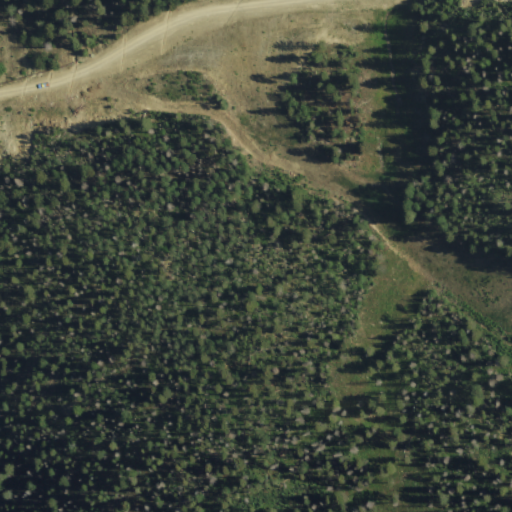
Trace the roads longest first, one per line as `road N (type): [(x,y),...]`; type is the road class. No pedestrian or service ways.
road 1 (track): [(0,91),(109,61),(194,12),(290,0)]
road 2 (track): [(416,511),(402,405),(406,212)]
road 3 (track): [(406,212),(412,103),(398,0)]
